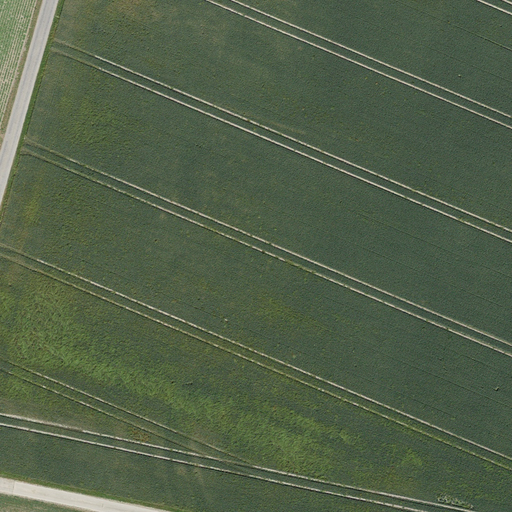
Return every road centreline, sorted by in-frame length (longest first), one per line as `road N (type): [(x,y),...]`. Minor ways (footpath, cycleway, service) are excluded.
road 1 (unclassified): [(48,0),(0,171)]
road 2 (unclassified): [(0,484),(133,511)]
